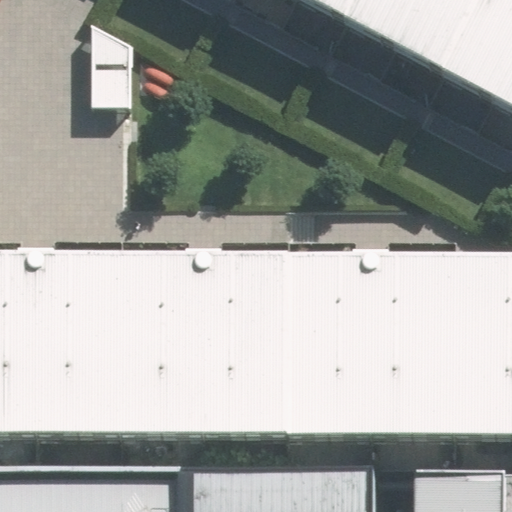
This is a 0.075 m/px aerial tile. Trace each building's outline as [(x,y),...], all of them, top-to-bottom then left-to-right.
[(299,0),(297,4),(346,30),(362,0),(299,0)] [(362,0),(346,30),(395,56),(424,0),(362,0)] [(424,0),(395,56),(444,82),(487,0),(424,0)] [(511,0),(487,0),(444,82),(493,108),(511,71),(511,0)] [(138,23),(93,21),(89,106),(134,108),(138,23)] [(511,71),(493,108),(511,118),(511,71)] [(0,313),(0,436),(76,438),(78,260),(1,259),(0,313)] [(76,438),(154,438),(156,261),(78,260),(76,438)] [(154,438),(231,439),(233,261),(156,261),(154,438)] [(231,439),(309,440),(311,262),(233,261),(231,439)] [(376,441),(386,441),(388,263),(311,262),(309,440),(376,441)] [(386,441),(464,442),(466,264),(456,264),(388,263),(386,441)] [(464,442),(511,442),(511,264),(466,264),(464,442)] [(376,511),(377,491),(0,485),(0,511),(376,511)] [(511,511),(511,489),(419,487),(418,511),(511,511)]
